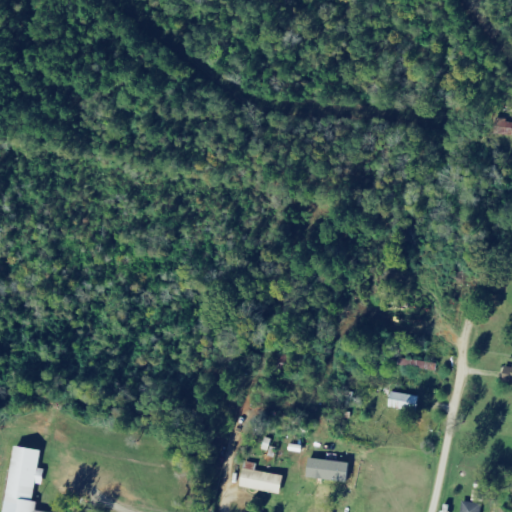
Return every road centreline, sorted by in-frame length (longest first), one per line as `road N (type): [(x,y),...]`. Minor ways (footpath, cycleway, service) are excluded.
road 1 (residential): [(431,511),(469,317)]
road 2 (residential): [(131,511),(35,433)]
